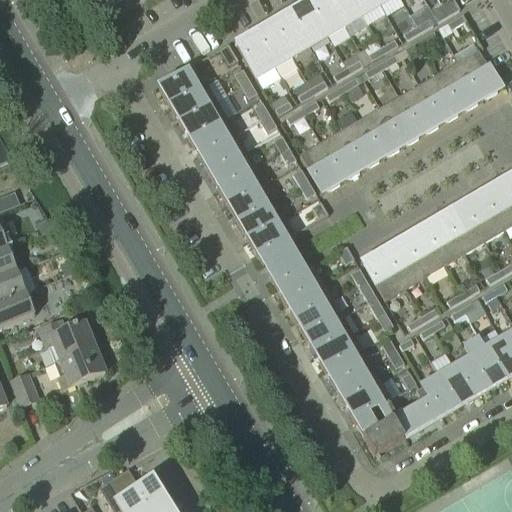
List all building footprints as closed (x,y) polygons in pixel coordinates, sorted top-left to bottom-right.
[(90,0),(98,13),(120,0),(90,0)] [(326,0),(317,0),(307,6),(327,40),(344,30),(326,0)] [(350,0),(326,0),(344,30),(362,19),(350,0)] [(373,0),(350,0),(362,19),(379,9),(373,0)] [(373,0),(379,9),(394,0),(373,0)] [(307,6),(289,17),(309,50),(327,40),(307,6)] [(455,7),(433,20),(436,26),(459,13),(455,7)] [(289,17),(272,27),(291,61),(309,50),(289,17)] [(462,18),(446,27),(450,34),(466,25),(462,18)] [(428,22),(415,30),(419,37),(432,29),(428,22)] [(272,27),(254,37),(274,71),(291,61),(272,27)] [(415,30),(402,38),(406,44),(419,37),(415,30)] [(432,35),(418,44),(422,51),(436,42),(432,35)] [(254,37),(236,48),(255,82),(274,71),(254,37)] [(393,43),(380,51),(384,57),(397,50),(393,43)] [(418,44),(403,53),(407,59),(422,51),(418,44)] [(228,48),(218,54),(227,70),(237,65),(228,48)] [(380,51),(367,58),(371,65),(384,57),(380,51)] [(477,54),(457,66),(479,104),(502,91),(501,90),(499,91),(477,54)] [(393,58),(378,67),(382,74),(397,65),(393,58)] [(358,64),(345,71),(349,78),(362,70),(358,64)] [(457,66),(437,77),(460,116),(479,104),(457,66)] [(378,67),(364,76),(368,82),(382,74),(378,67)] [(159,91),(158,91),(169,110),(205,89),(193,68),(168,83),(170,86),(160,92),(159,91)] [(345,71),(332,79),(336,85),(349,78),(345,71)] [(242,73),(232,79),(239,91),(249,85),(242,73)] [(437,77),(417,89),(440,127),(460,116),(437,77)] [(354,82),(339,90),(343,97),(358,88),(354,82)] [(323,84),(310,92),(313,98),(326,91),(323,84)] [(249,85),(239,91),(246,103),(256,97),(249,85)] [(205,89),(169,110),(178,127),(215,106),(205,89)] [(417,89),(398,100),(420,139),(440,127),(417,89)] [(339,90),(324,99),(328,105),(343,97),(339,90)] [(310,92),(297,100),(300,106),(313,98),(310,92)] [(398,100),(378,112),(401,150),(420,139),(398,100)] [(238,102),(229,105),(237,122),(245,119),(238,102)] [(288,105),(274,113),(278,119),(291,111),(288,105)] [(315,105),(300,113),(304,120),(318,111),(315,105)] [(215,106),(178,127),(188,143),(224,122),(215,106)] [(262,106),(252,112),(259,124),(269,118),(262,106)] [(378,112),(358,123),(381,162),(401,150),(378,112)] [(300,113),(285,122),(289,128),(304,120),(300,113)] [(269,118),(259,124),(266,136),(276,130),(269,118)] [(224,122),(188,143),(198,160),(234,139),(224,122)] [(358,123),(339,135),(361,173),(381,162),(358,123)] [(339,135),(319,146),(342,185),(361,173),(339,135)] [(234,139),(198,160),(207,176),(244,155),(234,139)] [(281,139),(271,145),(278,157),(288,152),(281,139)] [(319,146),(299,158),(321,195),(318,197),(319,198),(342,185),(319,146)] [(288,152),(278,157),(285,169),(295,163),(288,152)] [(244,155),(207,176),(217,193),(253,172),(244,155)] [(253,172),(217,193),(227,210),(263,188),(253,172)] [(300,173),(290,178),(297,190),(307,185),(300,173)] [(511,177),(500,184),(511,205),(511,177)] [(511,205),(500,184),(480,196),(503,234),(511,228),(511,205)] [(307,185),(297,190),(305,203),(314,197),(307,185)] [(263,188),(227,210),(237,226),(273,205),(263,188)] [(480,196),(460,207),(483,246),(503,234),(480,196)] [(273,205),(237,226),(246,243),(282,221),(273,205)] [(320,206),(310,211),(317,224),(327,218),(320,206)] [(460,207),(441,219),(463,257),(483,246),(460,207)] [(441,219),(421,230),(444,269),(463,257),(441,219)] [(282,221),(246,243),(256,259),(283,243),(284,244),(292,239),(282,221)] [(421,230),(401,242),(424,280),(444,269),(421,230)] [(57,242),(52,233),(49,234),(43,237),(47,246),(57,242)] [(401,242),(382,253),(404,292),(424,280),(401,242)] [(290,253),(284,244),(283,243),(256,259),(262,270),(269,282),(275,292),(303,276),(302,275),(297,266),(290,253)] [(346,250),(336,256),(343,269),(353,263),(346,250)] [(0,280),(15,274),(6,252),(0,254),(0,280)] [(382,253),(359,267),(360,268),(362,266),(384,304),(404,292),(382,253)] [(511,265),(499,273),(502,279),(511,273),(511,265)] [(0,306),(24,296),(33,293),(24,270),(15,274),(0,280),(0,306)] [(303,276),(275,292),(285,309),(321,288),(311,270),(302,275),(303,276)] [(358,272),(348,277),(356,290),(365,284),(358,272)] [(499,273),(484,282),(488,288),(502,279),(499,273)] [(365,284),(356,290),(363,302),(373,296),(365,284)] [(502,287),(491,293),(495,299),(506,293),(502,287)] [(321,288),(285,309),(295,325),(331,304),(321,288)] [(474,288),(460,296),(463,302),(478,294),(474,288)] [(491,293),(481,300),(484,306),(495,299),(491,293)] [(0,332),(33,320),(24,296),(0,306),(0,332)] [(460,296),(445,305),(449,311),(463,302),(460,296)] [(331,304),(295,325),(304,342),(340,321),(331,304)] [(378,305),(368,311),(375,323),(385,317),(378,305)] [(471,305),(460,311),(464,318),(475,311),(471,305)] [(435,311),(420,319),(424,325),(439,317),(435,311)] [(460,311),(450,318),(453,324),(464,318),(460,311)] [(385,317),(375,323),(382,335),(392,329),(385,317)] [(420,319),(406,328),(409,334),(424,325),(420,319)] [(340,321),(304,342),(314,358),(350,337),(340,321)] [(59,323),(37,333),(45,353),(52,351),(58,365),(93,351),(83,327),(64,335),(59,323)] [(440,323),(429,330),(433,336),(444,329),(440,323)] [(429,330),(418,336),(422,342),(433,336),(429,330)] [(511,334),(499,342),(511,364),(511,334)] [(350,337),(314,358),(324,375),(360,354),(350,337)] [(413,339),(398,348),(401,354),(417,345),(413,339)] [(462,350),(468,360),(487,392),(502,383),(484,351),(478,341),(462,350)] [(511,364),(499,342),(484,351),(502,383),(511,377),(511,364)] [(389,343),(380,348),(387,360),(396,355),(389,343)] [(63,378),(57,381),(62,394),(103,377),(93,351),(58,365),(63,378)] [(360,354),(324,375),(333,391),(370,370),(360,354)] [(396,355),(387,360),(394,372),(403,367),(396,355)] [(468,360),(453,370),(471,401),(487,392),(468,360)] [(370,370),(333,391),(343,408),(379,387),(370,370)] [(453,370),(437,379),(456,410),(471,401),(453,370)] [(408,376),(399,381),(406,393),(415,388),(408,376)] [(26,379),(9,386),(20,411),(36,404),(26,379)] [(437,379),(422,388),(440,419),(456,410),(437,379)] [(379,387),(343,408),(353,424),(389,403),(379,387)] [(429,401),(421,406),(391,423),(402,442),(440,419),(422,388),(421,388),(422,389),(429,401)] [(422,389),(414,394),(421,406),(429,401),(422,389)] [(389,403),(353,424),(373,459),(402,442),(391,423),(382,429),(373,414),(389,404),(389,403)] [(145,509),(159,500),(149,484),(148,485),(149,486),(136,494),(125,476),(100,493),(111,511),(143,511),(146,510),(145,509)] [(146,510),(143,511),(166,511),(159,500),(145,509),(146,510)]
